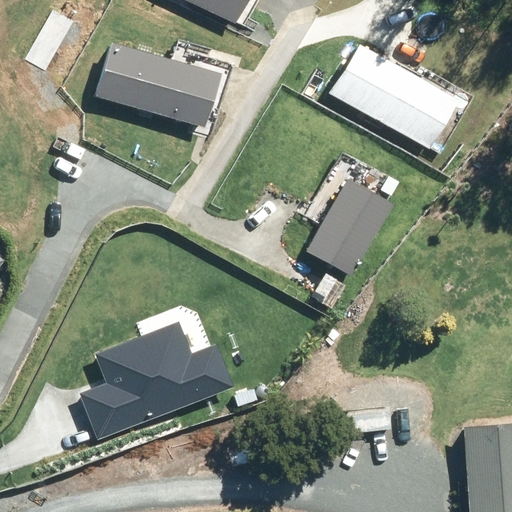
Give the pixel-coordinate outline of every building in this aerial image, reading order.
[(388,209),(340,184),(303,256),(350,281),(388,209)] [(176,252),(164,258),(168,267),(181,261),(176,252)] [(108,333),(130,390),(150,382),(164,416),(218,394),(204,359),(174,371),(152,315),(108,333)] [(236,397),(221,404),(226,416),(242,409),(236,397)] [(210,402),(195,407),(201,422),(216,416),(210,402)] [(511,511),(511,421),(452,427),(460,511),(511,511)] [(348,437),(352,456),(392,448),(389,430),(348,437)]
